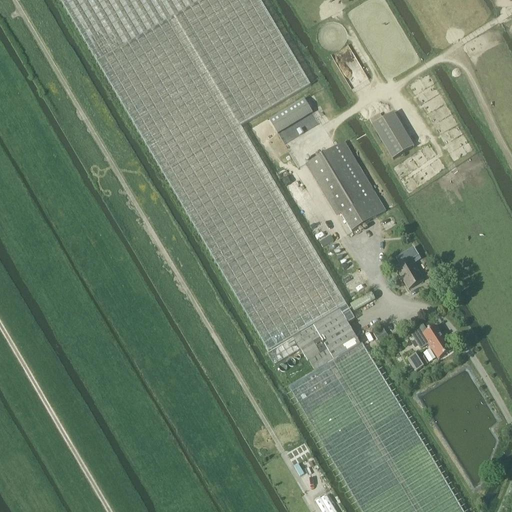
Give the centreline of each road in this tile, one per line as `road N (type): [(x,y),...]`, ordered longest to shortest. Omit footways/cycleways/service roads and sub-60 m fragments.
road 1 (track): [(316,134),(511,14)]
road 2 (track): [(0,324),(108,511)]
road 3 (track): [(511,160),(468,73),(440,58)]
